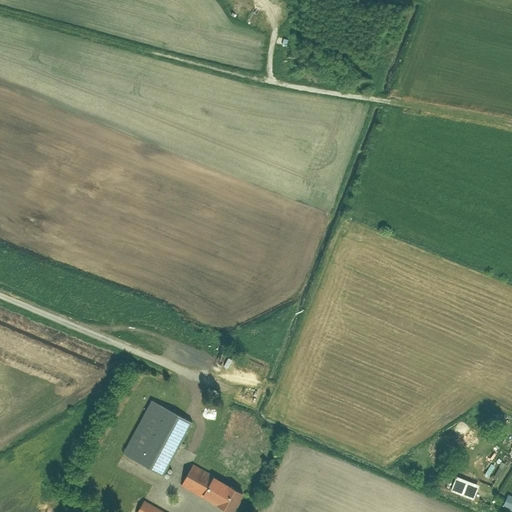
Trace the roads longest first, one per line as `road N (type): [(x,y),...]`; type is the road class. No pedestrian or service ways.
road 1 (track): [(0,10),(244,77),(511,126)]
road 2 (track): [(0,296),(201,379)]
